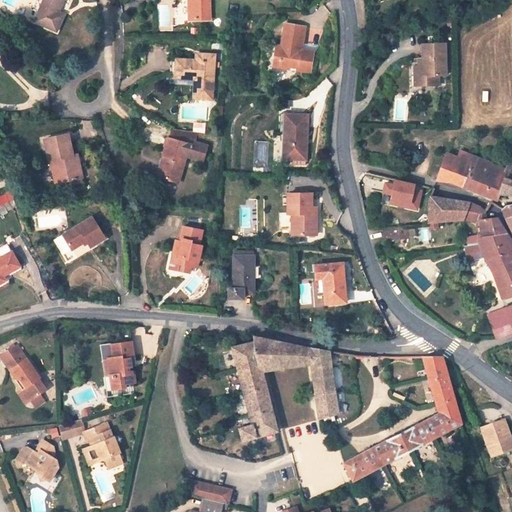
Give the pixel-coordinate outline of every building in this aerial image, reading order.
[(62,0),(42,0),(33,22),(56,32),(63,15),(57,12),(62,0)] [(188,0),(189,20),(210,19),(208,0),(188,0)] [(304,27),(283,23),(279,46),(275,45),(273,58),(277,59),(276,67),(288,68),(288,66),(296,67),(296,70),(309,72),(312,57),(299,55),(304,27)] [(442,42),(418,43),(419,59),(419,64),(415,64),(411,64),(411,74),(417,74),(418,84),(437,83),(436,73),(443,73),(442,42)] [(197,61),(180,60),(179,75),(193,76),(192,98),(211,99),(213,63),(209,63),(209,55),(197,55),(197,61)] [(308,114),(285,114),(283,144),(287,144),(287,159),(306,160),(308,114)] [(67,134),(44,139),(49,160),(54,160),(59,182),(73,179),(83,177),(77,155),(72,156),(67,134)] [(189,144),(168,138),(163,155),(167,156),(161,178),(178,183),(189,144)] [(503,178),(505,169),(459,152),(457,157),(446,154),(437,180),(438,180),(450,182),(497,200),(497,194),(503,178)] [(167,156),(163,155),(156,176),(161,178),(167,156)] [(54,183),(59,182),(54,160),(49,160),(54,183)] [(503,178),(511,181),(511,175),(511,164),(508,164),(505,168),(505,169),(503,178)] [(388,205),(419,210),(423,183),(393,178),(392,182),(383,180),(381,191),(390,193),(388,205)] [(497,194),(511,195),(511,180),(511,181),(503,178),(497,194)] [(6,193),(0,195),(0,204),(9,200),(6,193)] [(311,194),(288,193),(288,213),(295,213),(295,234),(316,235),(317,219),(314,219),(313,214),(317,214),(317,207),(311,207),(311,194)] [(467,211),(470,203),(430,196),(429,200),(428,222),(464,219),(467,211)] [(487,210),(470,203),(467,211),(484,214),(487,210)] [(511,203),(505,205),(502,210),(506,219),(511,232),(511,203)] [(464,219),(482,222),(481,219),(486,218),(484,214),(467,211),(464,219)] [(486,218),(481,219),(482,222),(483,237),(502,235),(506,234),(497,220),(494,216),(486,218)] [(92,217),(55,240),(64,254),(86,240),(90,247),(105,238),(92,217)] [(201,230),(182,226),(178,241),(174,241),(170,256),(176,257),(174,263),(178,264),(177,271),(189,274),(190,266),(192,260),(197,262),(200,246),(197,246),(201,230)] [(407,227),(383,229),(384,240),(408,238),(407,227)] [(511,243),(509,240),(506,234),(502,235),(509,248),(511,246),(511,243)] [(483,237),(482,237),(478,238),(479,242),(465,245),(467,255),(470,262),(484,256),(485,259),(509,248),(502,235),(483,237)] [(492,271),(502,297),(511,295),(511,246),(509,248),(485,259),(492,271)] [(11,250),(0,256),(0,282),(5,279),(3,274),(19,266),(11,250)] [(253,256),(233,256),(233,288),(228,288),(228,298),(243,298),(243,293),(252,293),(253,256)] [(342,261),(314,264),(315,278),(322,277),(324,305),(345,303),(342,261)] [(511,325),(511,324),(511,305),(498,311),(503,327),(511,325)] [(503,327),(498,311),(488,314),(493,331),(503,327)] [(239,428),(242,441),(277,430),(262,369),(270,368),(311,363),(309,348),(303,346),(293,344),(255,336),(254,341),(233,346),(241,378),(252,424),(239,428)] [(104,359),(106,376),(110,375),(112,388),(124,387),(123,382),(128,381),(128,383),(134,382),(132,365),(137,364),(136,357),(135,357),(132,357),(129,342),(109,345),(111,358),(104,359)] [(11,358),(8,360),(14,369),(13,370),(18,377),(21,376),(27,386),(23,388),(22,393),(26,398),(31,399),(47,389),(40,378),(41,376),(23,350),(18,344),(6,350),(11,358)] [(309,347),(309,348),(311,363),(320,418),(339,413),(328,351),(309,347)] [(439,413),(345,461),(347,467),(353,480),(461,422),(443,356),(423,356),(426,369),(439,413)] [(14,369),(8,360),(4,363),(15,380),(18,377),(13,370),(14,369)] [(18,392),(26,403),(31,399),(26,398),(22,393),(23,388),(18,392)] [(59,423),(63,438),(83,430),(87,429),(81,417),(59,423)] [(511,443),(503,419),(481,427),(492,456),(511,448),(511,443)] [(94,443),(100,459),(105,456),(108,463),(122,457),(119,450),(122,449),(115,434),(112,435),(107,420),(87,429),(90,437),(93,436),(96,442),(94,443)] [(26,463),(35,469),(36,472),(49,481),(58,466),(57,460),(52,458),(55,453),(53,446),(44,440),(38,450),(41,451),(38,455),(27,447),(22,448),(16,459),(23,464),(26,463)] [(100,459),(94,443),(84,447),(90,463),(100,459)] [(122,457),(108,463),(109,466),(124,461),(122,457)] [(224,502),(228,503),(231,489),(188,477),(192,494),(204,497),(224,502)] [(221,511),(224,502),(204,497),(200,511),(190,508),(181,511),(221,511)]
